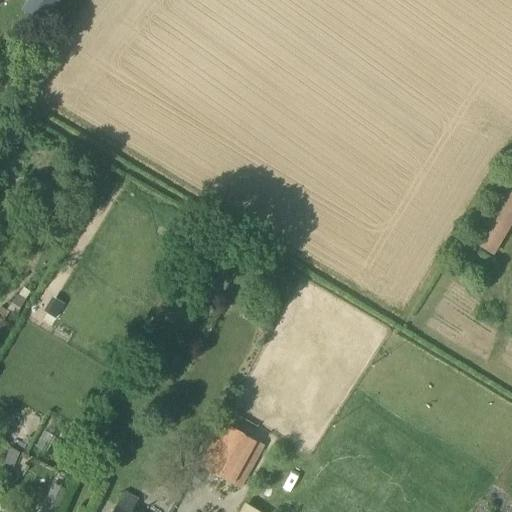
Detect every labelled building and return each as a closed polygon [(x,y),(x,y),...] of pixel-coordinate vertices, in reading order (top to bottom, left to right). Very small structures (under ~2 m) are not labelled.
[(48,15),(58,0),(27,0),(28,1),(39,9),(48,15)] [(48,15),(39,9),(32,19),(41,26),(48,15)] [(20,179),(8,199),(21,207),(33,188),(20,179)] [(494,255),(511,225),(511,180),(509,179),(470,241),(494,255)] [(201,288),(192,304),(210,314),(219,298),(216,296),(204,290),(201,288)] [(240,489),(263,447),(222,424),(199,466),(240,489)] [(48,483),(43,511),(60,511),(65,485),(48,483)] [(261,511),(244,502),(237,511),(261,511)]
